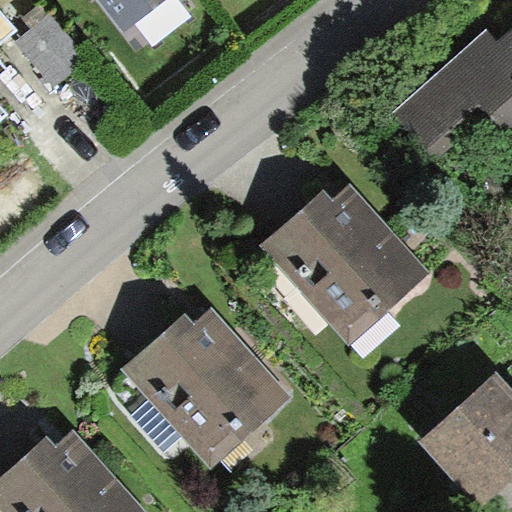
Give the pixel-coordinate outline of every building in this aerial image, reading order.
[(84,0),(110,32),(151,0),(84,0)] [(0,59),(26,39),(0,5),(0,59)] [(20,47),(65,91),(95,60),(51,16),(20,47)] [(511,146),(511,32),(498,44),(489,33),(392,114),(438,168),(492,123),(511,146)] [(0,119),(8,112),(0,103),(0,119)] [(317,198),(260,251),(354,351),(433,278),(351,190),(328,211),(317,198)] [(181,325),(123,378),(210,472),(294,395),(217,311),(191,336),(181,325)] [(511,392),(498,378),(424,444),(485,511),(511,486),(511,392)] [(0,482),(0,488),(19,511),(150,511),(77,421),(0,482)]
